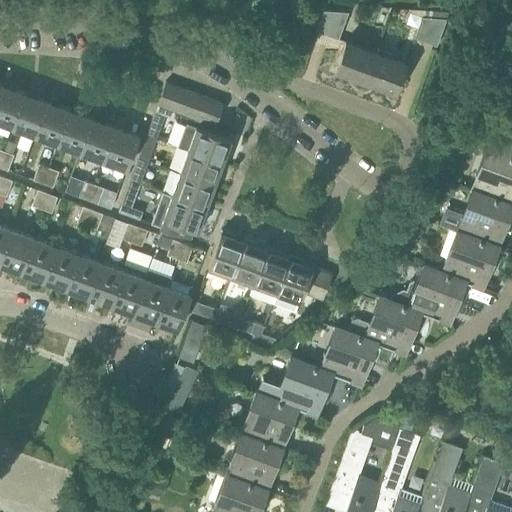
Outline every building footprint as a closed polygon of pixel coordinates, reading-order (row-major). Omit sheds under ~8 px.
[(349,11),(324,10),(317,30),(339,38),(349,11)] [(422,16),(415,36),(437,44),(446,18),(422,16)] [(366,80),(376,51),(346,40),(336,69),(366,80)] [(376,51),(366,80),(396,91),(406,62),(376,51)] [(166,81),(158,104),(169,107),(177,85),(166,81)] [(177,85),(169,107),(181,112),(189,89),(177,85)] [(2,88),(0,93),(0,122),(13,127),(25,96),(25,97),(27,92),(16,88),(15,92),(3,88),(2,88)] [(192,116),(201,94),(189,89),(181,112),(192,116)] [(201,94),(192,116),(203,120),(212,98),(201,94)] [(47,105),(48,105),(50,101),(39,97),(37,101),(25,97),(25,96),(13,127),(36,136),(47,105)] [(215,124),(223,102),(212,98),(203,120),(215,124)] [(47,105),(36,136),(58,144),(69,113),(70,113),(72,109),(61,105),(60,109),(48,105),(47,105)] [(165,115),(155,112),(147,135),(157,138),(165,115)] [(69,113),(58,144),(80,152),(92,121),(92,122),(94,117),(84,113),(82,118),(70,113),(69,113)] [(92,121),(80,152),(103,161),(114,130),(115,130),(117,125),(106,121),(104,126),(92,122),(92,121)] [(186,123),(178,145),(188,149),(223,162),(232,140),(196,127),(186,123)] [(125,169),(138,133),(129,130),(127,134),(115,130),(114,130),(103,161),(125,169)] [(487,146),(511,155),(511,140),(492,133),(487,146)] [(8,140),(4,149),(12,152),(16,143),(8,140)] [(144,142),(139,157),(149,161),(149,160),(154,146),(144,142)] [(511,155),(487,146),(472,188),(495,197),(500,184),(511,188),(511,155)] [(219,176),(224,163),(223,162),(188,149),(179,172),(210,183),(215,185),(218,175),(219,176)] [(0,166),(8,169),(13,154),(5,150),(0,163),(0,166)] [(39,163),(33,179),(43,182),(49,167),(39,163)] [(140,183),(146,169),(136,165),(130,180),(140,183)] [(53,186),(59,171),(49,167),(43,182),(53,186)] [(210,197),(205,196),(210,183),(179,172),(171,194),(206,207),(210,197)] [(0,193),(6,195),(12,179),(2,176),(0,180),(0,193)] [(84,180),(78,195),(89,199),(94,184),(84,180)] [(122,203),(132,206),(140,183),(130,180),(122,203)] [(98,203),(104,187),(94,184),(89,199),(98,203)] [(37,188),(31,204),(41,208),(47,192),(37,188)] [(511,213),(511,202),(495,197),(472,188),(457,230),(480,238),(485,225),(505,233),(511,213)] [(51,212),(57,196),(51,194),(47,192),(41,208),(51,212)] [(190,237),(193,229),(198,231),(201,221),(204,222),(209,208),(206,207),(171,194),(164,192),(163,193),(161,195),(159,198),(158,201),(157,204),(156,207),(155,210),(154,213),(153,216),(152,219),(152,223),(190,237)] [(82,205),(76,221),(86,225),(93,209),(82,205)] [(96,228),(102,212),(93,209),(86,225),(96,228)] [(127,222),(121,238),(131,241),(137,225),(127,222)] [(0,250),(9,227),(0,223),(0,250)] [(141,245),(147,229),(137,225),(131,241),(141,245)] [(0,263),(5,266),(7,261),(18,266),(20,266),(31,235),(9,227),(0,250),(0,263)] [(245,238),(222,229),(221,232),(215,246),(208,266),(231,275),(245,238)] [(501,246),(480,238),(457,230),(441,272),(465,280),(471,266),(491,273),(501,246)] [(29,270),(41,274),(42,274),(54,243),(31,235),(20,266),(18,266),(17,270),(28,274),(29,270)] [(183,242),(172,238),(166,254),(177,258),(183,242)] [(266,248),(258,245),(259,242),(245,238),(231,275),(253,284),(266,248)] [(192,246),(183,242),(177,258),(187,261),(192,246)] [(51,282),(52,278),(63,282),(64,283),(76,252),(54,243),(42,274),(41,274),(39,278),(51,282)] [(266,248),(253,284),(249,293),(272,302),(276,292),(289,257),(280,253),(281,251),(267,246),(266,248)] [(73,291),(74,286),(86,291),(87,291),(99,260),(76,252),(64,283),(63,282),(62,286),(73,291)] [(276,292),(272,302),(295,311),(299,301),(303,291),(322,299),(332,273),(304,262),(305,260),(290,254),(289,257),(276,292)] [(95,299),(96,295),(109,299),(110,300),(121,268),(99,260),(87,291),(86,291),(85,295),(95,299)] [(393,293),(391,300),(423,311),(422,312),(422,313),(431,316),(437,301),(457,308),(467,281),(465,280),(441,272),(423,265),(419,278),(411,282),(408,291),(402,289),(393,293)] [(142,311),(153,316),(155,316),(167,285),(170,275),(147,267),(144,277),(132,308),(131,307),(129,311),(140,315),(142,311)] [(118,307),(119,303),(131,307),(132,308),(144,277),(121,268),(110,300),(109,299),(107,303),(118,307)] [(367,276),(354,284),(368,290),(367,276)] [(177,329),(190,294),(167,285),(155,316),(153,316),(152,320),(164,324),(166,320),(177,324),(175,329),(177,329)] [(352,320),(348,331),(364,337),(378,342),(406,352),(422,313),(422,312),(423,311),(391,300),(379,295),(369,323),(357,318),(352,320)] [(203,303),(199,313),(215,319),(219,309),(203,303)] [(219,309),(215,319),(230,324),(234,315),(219,309)] [(248,320),(241,317),(234,315),(230,324),(245,330),(248,320)] [(260,335),(264,326),(248,320),(245,330),(254,333),(260,335)] [(378,342),(364,337),(348,331),(335,326),(320,367),(334,372),(344,376),(349,362),(368,369),(378,342)] [(197,346),(185,342),(180,355),(192,360),(197,346)] [(275,398),(299,406),(304,393),(324,400),(334,372),(320,367),(290,357),(275,398)] [(299,406),(275,398),(255,391),(240,432),(264,440),(269,427),(289,434),(299,406)] [(369,511),(371,510),(380,484),(359,477),(371,442),(392,449),(394,443),(400,427),(398,426),(399,424),(380,417),(376,415),(364,423),(362,431),(353,428),(329,495),(349,502),(345,511),(369,511)] [(416,511),(421,499),(400,491),(420,434),(400,427),(394,443),(392,449),(380,484),(371,510),(376,511),(416,511)] [(284,447),(264,440),(240,432),(225,473),(249,482),(254,469),(273,476),(284,447)] [(511,511),(511,510),(490,502),(509,444),(489,436),(470,495),(463,511),(511,511)] [(463,447),(442,439),(421,499),(416,511),(463,511),(470,495),(448,487),(463,447)] [(260,511),(269,489),(249,482),(225,473),(210,511),(237,511),(238,510),(244,511),(260,511)]
